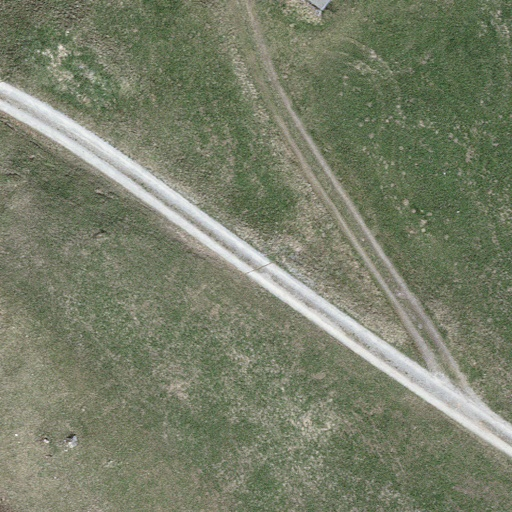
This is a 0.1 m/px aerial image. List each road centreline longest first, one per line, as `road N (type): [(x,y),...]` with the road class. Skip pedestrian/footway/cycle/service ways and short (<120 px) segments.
road 1 (track): [(511,442),(50,124),(0,98)]
road 2 (track): [(242,0),(282,112),(440,358),(453,402)]
